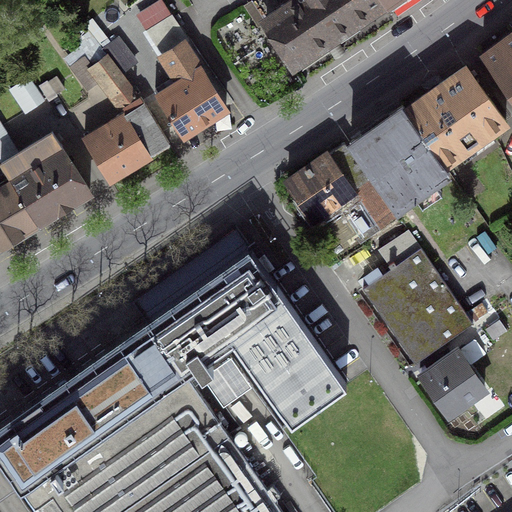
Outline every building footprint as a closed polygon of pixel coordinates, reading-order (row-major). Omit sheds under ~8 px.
[(294,63),(385,2),(383,0),(258,0),(270,17),(266,20),(294,63)] [(511,31),(482,53),(511,95),(511,31)] [(185,41),(164,55),(179,79),(185,76),(188,81),(161,98),(183,134),(226,107),(185,41)] [(137,94),(108,56),(94,66),(85,55),(71,65),(89,89),(102,79),(122,105),(137,94)] [(466,66),(405,108),(444,162),(506,120),(466,66)] [(28,77),(11,89),(26,111),(43,99),(28,77)] [(444,162),(405,108),(402,105),(351,141),(397,207),(449,171),(444,162)] [(114,126),(87,142),(109,179),(169,143),(147,106),(132,115),(128,108),(117,115),(117,116),(110,120),(114,126)] [(0,160),(1,163),(18,152),(0,122),(0,160)] [(12,180),(38,221),(90,190),(52,132),(18,152),(1,163),(12,180)] [(376,195),(346,152),(301,183),(331,226),(376,195)] [(0,244),(38,221),(12,180),(0,187),(0,244)] [(391,228),(373,203),(329,234),(346,259),(391,228)] [(144,316),(0,418),(0,457),(38,511),(282,511),(183,372),(195,363),(202,372),(213,364),(207,355),(232,338),(291,421),(346,383),(235,226),(132,299),(144,316)] [(483,327),(430,252),(374,292),(427,367),(483,327)] [(475,347),(431,377),(460,419),(504,389),(475,347)] [(417,428),(397,397),(351,427),(357,435),(336,448),(363,489),(411,458),(399,439),(417,428)]
